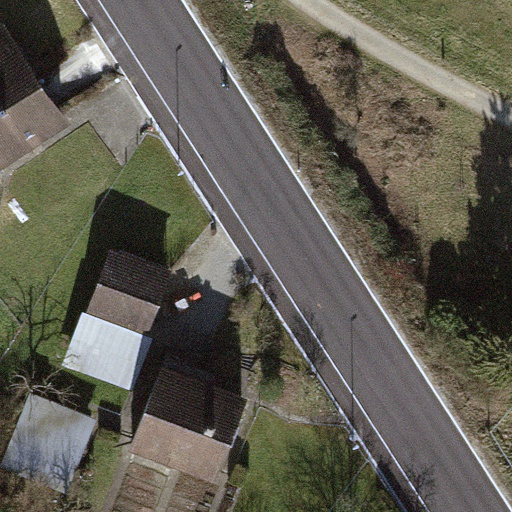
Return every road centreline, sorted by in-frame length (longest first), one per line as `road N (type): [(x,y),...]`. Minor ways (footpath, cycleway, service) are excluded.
road 1 (tertiary): [(472,511),(145,0)]
road 2 (track): [(302,0),(511,113)]
